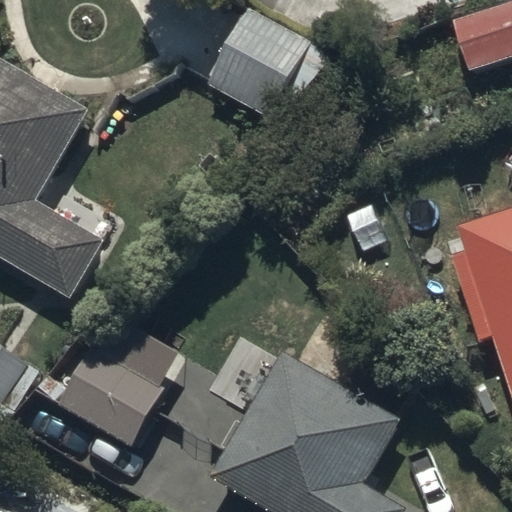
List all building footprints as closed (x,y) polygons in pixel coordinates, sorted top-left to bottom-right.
[(511,1),(458,18),(475,75),(511,64),(511,1)] [(215,85),(278,122),(302,81),(320,91),(339,59),(258,12),(215,85)] [(96,111),(0,56),(0,254),(79,300),(111,245),(105,242),(115,224),(65,196),(57,210),(43,202),(96,111)] [(511,217),(466,231),(476,256),(462,260),(488,347),(504,342),(511,369),(511,217)] [(168,389),(186,356),(120,321),(99,361),(88,355),(70,388),(50,378),(40,397),(143,450),(173,392),(168,389)] [(0,403),(19,415),(45,372),(0,343),(0,403)] [(292,355),(218,480),(272,511),(416,511),(417,511),(374,485),(410,424),(292,355)] [(0,511),(115,511),(74,492),(29,464),(27,468),(0,450),(0,505),(3,508),(0,511)]
